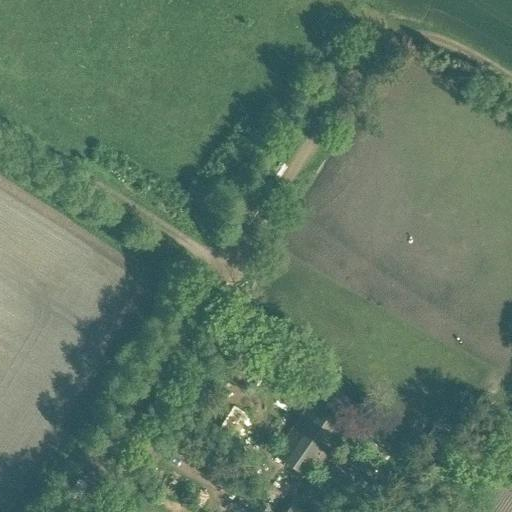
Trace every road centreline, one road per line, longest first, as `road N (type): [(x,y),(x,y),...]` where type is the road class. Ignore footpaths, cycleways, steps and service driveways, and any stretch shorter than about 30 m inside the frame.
road 1 (track): [(0,122),(224,268),(75,511)]
road 2 (track): [(224,268),(376,48),(430,37),(511,81)]
